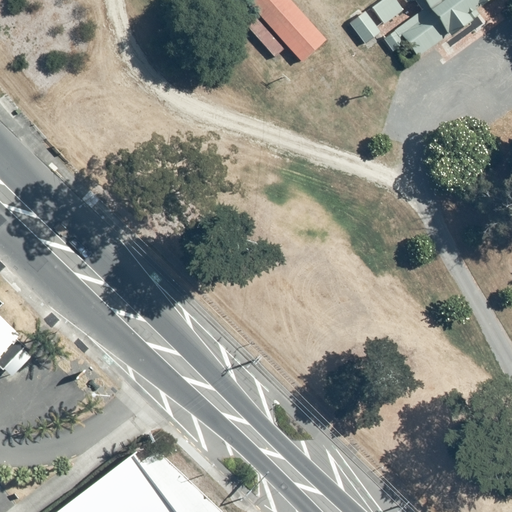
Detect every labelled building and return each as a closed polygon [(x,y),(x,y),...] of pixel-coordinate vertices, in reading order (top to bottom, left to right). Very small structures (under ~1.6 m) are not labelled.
[(329,36),(295,0),(258,0),(253,6),(303,60),(329,36)] [(397,0),(383,0),(373,7),(384,24),(404,10),(397,0)] [(416,0),(423,9),(383,38),(393,52),(406,42),(416,56),(450,31),(452,34),(479,14),(475,9),(487,0),(416,0)] [(379,33),(363,13),(351,24),(366,43),(379,33)] [(174,511),(132,455),(56,511),(174,511)]
